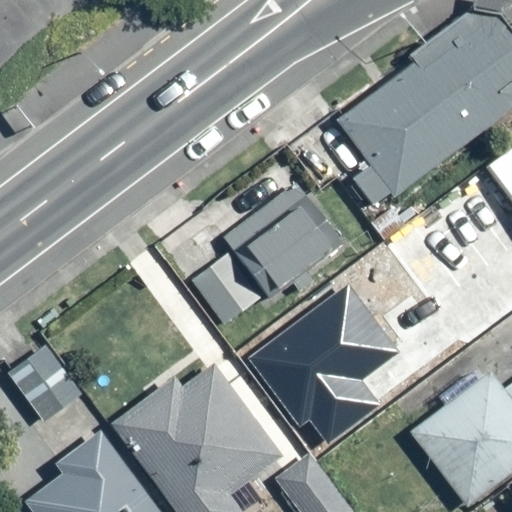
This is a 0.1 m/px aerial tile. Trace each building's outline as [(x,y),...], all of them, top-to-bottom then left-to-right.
[(414,64),(336,122),(391,196),(511,106),(511,83),(511,82),(511,80),(511,35),(499,18),(469,11),(408,56),(414,64)] [(511,147),(486,168),(511,202),(511,147)] [(290,189),(225,237),(234,250),(192,282),(222,322),(263,292),(267,297),(339,244),(304,198),(290,189)] [(368,220),(384,242),(423,215),(408,193),(368,220)] [(347,286),(248,359),(298,427),(306,421),(322,442),(374,404),(359,383),(398,354),(347,286)] [(37,334),(0,361),(0,363),(43,421),(82,393),(37,334)] [(173,378),(109,425),(173,511),(239,511),(227,496),(282,455),(213,362),(179,386),(173,378)] [(511,400),(490,371),(407,432),(463,507),(511,471),(511,400)] [(156,511),(98,432),(54,465),(60,473),(22,501),(30,511),(156,511)] [(357,511),(302,446),(264,478),(292,511),(357,511)] [(353,464),(332,482),(357,511),(359,511),(380,495),(353,464)]
